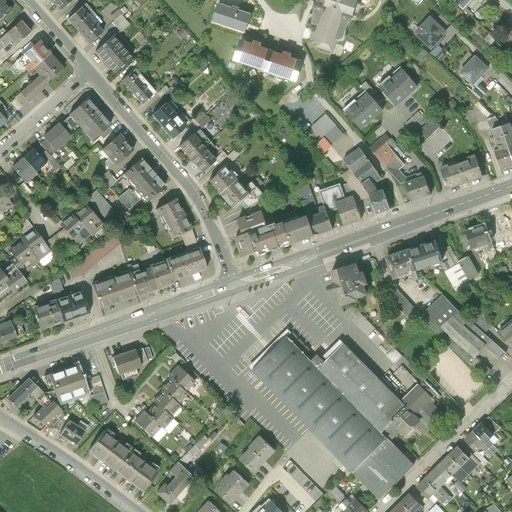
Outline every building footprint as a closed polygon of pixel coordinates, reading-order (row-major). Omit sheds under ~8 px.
[(0,0),(0,18),(13,8),(6,0),(0,0)] [(50,0),(59,10),(69,0),(50,0)] [(332,52),(336,41),(339,41),(341,40),(342,40),(343,38),(349,22),(351,23),(358,2),(353,0),(317,0),(316,3),(315,3),(312,10),(314,11),(313,15),(312,20),(312,24),(318,26),(315,34),(311,33),(310,39),(317,41),(316,46),(332,52)] [(455,0),(454,1),(463,10),(471,0),(455,0)] [(85,3),(68,18),(78,30),(96,15),(85,3)] [(219,3),(213,21),(244,32),(250,14),(219,3)] [(111,14),(115,19),(121,14),(126,19),(130,15),(126,10),(127,9),(124,5),(120,9),(119,7),(111,14)] [(115,19),(112,22),(117,27),(126,19),(121,14),(115,19)] [(453,22),(444,14),(438,21),(447,29),(453,22)] [(102,22),(96,15),(78,30),(89,43),(103,31),(99,25),(102,22)] [(434,17),(420,31),(434,46),(449,31),(447,29),(438,21),(434,17)] [(31,31),(21,19),(7,32),(0,37),(0,40),(5,47),(13,40),(16,44),(31,31)] [(126,19),(117,27),(121,32),(130,23),(126,19)] [(114,35),(96,51),(114,73),(133,57),(114,35)] [(52,50),(41,37),(14,61),(21,69),(24,66),(28,70),(33,66),(52,50)] [(235,59),(266,70),(272,52),(260,47),(261,44),(255,42),(254,46),(241,42),(235,59)] [(420,47),(413,53),(419,60),(426,54),(420,47)] [(52,50),(33,66),(40,73),(47,81),(65,66),(52,50)] [(284,56),(272,52),(266,70),(296,81),(303,62),(290,58),(291,54),(286,52),(284,56)] [(464,72),(477,83),(491,67),(478,56),(464,72)] [(135,60),(126,67),(129,71),(138,63),(135,60)] [(421,71),(413,62),(408,67),(417,75),(421,71)] [(417,87),(400,67),(378,86),(395,106),(417,87)] [(121,81),(131,92),(145,80),(135,69),(121,81)] [(47,81),(40,73),(19,91),(20,92),(28,102),(49,84),(47,81)] [(494,79),(487,86),(491,90),(498,82),(494,79)] [(155,92),(145,80),(131,92),(141,104),(155,92)] [(374,92),(366,82),(361,86),(365,91),(365,90),(370,96),(374,92)] [(491,91),(482,83),(474,91),(483,99),(491,91)] [(165,86),(157,93),(160,97),(169,90),(165,86)] [(365,91),(343,110),(361,130),(383,110),(370,96),(365,90),(365,91)] [(23,106),(28,102),(20,92),(15,97),(16,98),(23,106)] [(113,122),(89,95),(69,112),(71,114),(78,122),(93,139),(113,122)] [(23,106),(16,98),(11,102),(18,110),(23,106)] [(459,108),(455,103),(450,107),(454,112),(459,108)] [(153,116),(162,127),(176,115),(167,104),(153,116)] [(193,118),(198,123),(207,116),(202,110),(193,118)] [(406,123),(413,131),(427,118),(419,110),(406,123)] [(310,125),(322,138),(335,125),(336,124),(325,112),(310,125)] [(78,122),(71,114),(60,123),(67,131),(78,122)] [(186,126),(176,115),(162,127),(172,138),(186,126)] [(210,120),(207,116),(198,123),(202,128),(210,120)] [(488,119),(492,130),(501,127),(497,116),(488,119)] [(410,139),(418,148),(440,126),(432,118),(410,139)] [(60,122),(44,136),(46,139),(56,150),(72,136),(67,131),(60,123),(60,122)] [(511,158),(511,129),(510,124),(501,127),(511,158)] [(343,134),(335,125),(322,138),(319,140),(327,149),(343,134)] [(501,170),(511,166),(511,158),(501,127),(492,130),(499,150),(495,151),(501,170)] [(103,162),(109,170),(134,148),(120,131),(101,148),(109,157),(103,162)] [(179,147),(190,159),(204,147),(193,134),(179,147)] [(420,171),(405,176),(399,169),(404,164),(399,158),(391,150),(385,142),(389,138),(388,137),(386,135),(370,149),(400,183),(403,181),(422,175),(420,171)] [(389,138),(385,142),(391,150),(396,146),(389,138)] [(56,150),(46,139),(40,143),(45,150),(50,155),(56,150)] [(242,143),(235,149),(239,154),(246,148),(242,143)] [(396,146),(391,150),(399,158),(404,154),(396,145),(396,146)] [(33,146),(23,156),(36,171),(47,162),(40,154),(33,146)] [(215,159),(204,147),(190,159),(201,172),(215,160),(215,159)] [(359,147),(343,158),(349,168),(360,182),(368,176),(374,184),(382,178),(359,147)] [(231,161),(239,154),(235,149),(229,155),(227,157),(231,161)] [(45,150),(40,154),(47,162),(55,171),(60,167),(50,155),(45,150)] [(224,150),(215,159),(215,160),(219,164),(227,157),(229,155),(224,150)] [(25,181),(36,171),(23,156),(12,165),(25,181)] [(143,156),(121,175),(126,181),(127,179),(134,187),(132,190),(129,188),(120,195),(120,198),(121,202),(123,204),(125,206),(128,207),(130,207),(141,198),(145,202),(166,183),(143,156)] [(482,177),(475,156),(440,167),(448,189),(482,177)] [(208,180),(220,194),(236,180),(237,179),(231,172),(232,171),(226,164),(208,180)] [(340,175),(348,183),(360,195),(361,200),(370,197),(369,195),(360,182),(349,168),(340,175)] [(116,180),(108,170),(98,179),(102,184),(106,189),(116,180)] [(360,182),(369,195),(379,192),(374,184),(368,176),(360,182)] [(424,176),(405,182),(411,201),(430,195),(424,176)] [(243,187),(236,180),(220,194),(233,208),(242,200),(249,194),(243,187)] [(248,206),(266,197),(251,180),(243,187),(249,194),(242,200),(248,206)] [(340,183),(319,190),(325,207),(327,212),(338,208),(336,202),(345,199),(341,186),(340,183)] [(360,195),(348,183),(341,186),(345,199),(353,196),(355,202),(361,200),(360,195)] [(0,184),(0,206),(2,209),(3,211),(13,204),(0,184)] [(304,199),(314,196),(311,186),(301,189),(304,199)] [(119,217),(96,190),(88,197),(111,224),(119,217)] [(379,192),(369,195),(370,197),(376,214),(390,209),(383,190),(379,192)] [(82,196),(75,191),(70,197),(78,202),(82,196)] [(156,207),(172,238),(181,233),(192,227),(193,227),(177,196),(156,207)] [(355,202),(353,196),(345,199),(336,202),(338,208),(344,225),(361,219),(355,202)] [(315,236),(333,229),(327,212),(325,207),(320,209),(322,213),(315,215),(310,202),(303,204),(308,216),(315,236)] [(73,213),(91,234),(92,236),(104,225),(86,203),(73,213)] [(72,213),(60,223),(63,227),(72,238),(78,245),(91,234),(73,213),(72,213)] [(245,234),(253,231),(267,226),(263,213),(240,221),(245,234)] [(57,216),(52,220),(56,224),(60,220),(57,216)] [(274,230),(281,248),(315,236),(308,216),(284,225),(283,222),(276,225),(277,229),(274,230)] [(32,226),(25,217),(16,223),(23,233),(32,226)] [(243,257),(260,251),(261,255),(281,248),(274,230),(277,229),(276,225),(275,223),(267,226),(253,231),(245,234),(236,237),(243,257)] [(491,243),(485,224),(478,226),(476,226),(471,227),(470,229),(470,230),(466,232),(468,238),(465,239),(467,244),(470,243),(472,251),(477,249),(477,248),(491,243)] [(63,227),(45,242),(51,251),(52,252),(65,242),(66,243),(72,238),(63,227)] [(192,227),(181,233),(186,249),(198,245),(192,227)] [(45,242),(34,228),(21,237),(22,238),(38,260),(51,251),(45,242)] [(78,261),(82,273),(120,243),(116,231),(78,261)] [(38,260),(22,238),(9,248),(15,255),(18,260),(26,271),(39,261),(38,260)] [(150,238),(143,242),(148,253),(155,249),(150,238)] [(74,245),(71,240),(66,243),(70,248),(74,245)] [(442,261),(436,241),(408,250),(415,268),(424,265),(424,267),(442,261)] [(497,257),(491,243),(477,248),(477,249),(478,251),(488,248),(487,250),(490,260),(497,257)] [(186,249),(166,256),(167,257),(175,279),(208,267),(199,244),(198,245),(186,249)] [(441,264),(445,272),(460,264),(458,262),(450,247),(444,249),(449,260),(441,264)] [(415,268),(408,250),(387,258),(394,279),(411,273),(413,281),(418,279),(415,268)] [(18,260),(15,255),(10,259),(12,262),(14,264),(18,260)] [(138,294),(158,287),(175,281),(175,279),(167,257),(150,263),(151,265),(140,269),(131,272),(138,294)] [(468,260),(465,258),(458,262),(460,264),(469,281),(479,275),(475,268),(473,269),(468,260)] [(78,261),(68,269),(71,278),(82,274),(82,273),(78,261)] [(358,272),(354,261),(327,271),(331,281),(329,282),(334,295),(336,294),(340,305),(358,299),(357,297),(365,294),(362,284),(366,283),(362,270),(358,272)] [(0,266),(0,300),(26,280),(14,264),(12,262),(3,270),(0,266)] [(131,272),(140,269),(138,263),(129,266),(130,269),(131,272)] [(460,264),(445,272),(459,295),(473,287),(469,281),(460,264)] [(99,308),(138,294),(131,272),(130,269),(90,283),(99,308)] [(507,272),(499,275),(501,281),(509,278),(507,272)] [(49,283),(54,298),(65,294),(59,276),(49,283)] [(54,298),(62,321),(88,312),(80,289),(65,294),(54,298)] [(421,316),(397,290),(389,297),(414,324),(422,317),(421,316)] [(473,324),(467,319),(458,311),(443,296),(421,316),(422,317),(446,343),(470,363),(475,357),(485,346),(491,340),(484,334),(473,324)] [(31,306),(39,329),(62,321),(54,298),(31,306)] [(484,306),(467,319),(473,324),(484,316),(488,313),(484,306)] [(473,324),(484,334),(493,326),(484,316),(473,324)] [(10,319),(0,322),(0,341),(16,336),(13,326),(10,319)] [(511,321),(498,333),(511,350),(511,321)] [(13,326),(16,336),(24,332),(21,323),(13,326)] [(250,367),(253,370),(272,351),(287,336),(285,334),(288,330),(250,367)] [(378,378),(343,343),(330,356),(325,361),(321,358),(318,354),(311,360),(305,354),(309,351),(288,330),(285,334),(287,336),(272,351),(253,370),(317,436),(347,467),(351,470),(353,472),(353,471),(386,438),(387,437),(381,432),(392,421),(406,407),(401,402),(397,397),(393,394),(379,379),(378,378)] [(340,339),(321,358),(325,361),(330,356),(343,343),(340,339)] [(491,340),(485,346),(501,359),(506,353),(491,340)] [(149,346),(143,348),(147,359),(152,357),(149,346)] [(136,347),(112,355),(119,374),(121,373),(123,380),(138,375),(136,368),(142,366),(141,363),(147,361),(147,359),(143,348),(137,350),(136,347)] [(401,355),(394,348),(386,356),(393,363),(401,355)] [(491,371),(475,357),(470,363),(486,377),(491,371)] [(88,392),(78,363),(43,375),(48,389),(54,387),(59,402),(88,392)] [(195,380),(178,365),(168,375),(170,378),(185,391),(195,380)] [(99,375),(88,379),(94,394),(88,396),(92,407),(108,401),(99,375)] [(38,386),(28,376),(7,398),(13,405),(16,407),(30,393),(38,386)] [(382,376),(379,379),(393,394),(396,391),(382,376)] [(189,394),(185,391),(170,378),(161,388),(164,390),(181,404),(189,394)] [(404,398),(401,402),(406,407),(414,415),(433,397),(437,392),(424,379),(404,398)] [(38,386),(30,393),(42,406),(44,404),(46,406),(52,401),(38,386)] [(181,404),(164,390),(155,402),(156,403),(172,416),(179,406),(181,404)] [(9,408),(13,405),(7,398),(5,397),(2,400),(9,408)] [(435,399),(433,397),(414,415),(420,420),(419,422),(428,431),(444,415),(431,403),(435,399)] [(46,406),(44,404),(42,406),(32,415),(48,424),(63,409),(54,399),(52,401),(46,406)] [(175,419),(172,416),(156,403),(147,415),(161,426),(166,430),(175,419)] [(406,407),(392,421),(401,430),(406,434),(414,426),(419,422),(420,420),(414,415),(406,407)] [(63,409),(48,424),(53,429),(64,416),(63,409)] [(152,436),(161,426),(147,415),(143,411),(135,422),(152,436)] [(488,416),(482,422),(493,434),(500,428),(488,416)] [(77,445),(87,430),(69,419),(59,434),(77,445)] [(389,441),(401,430),(392,421),(381,432),(387,437),(386,438),(389,441)] [(419,422),(414,426),(423,435),(428,431),(419,422)] [(482,422),(473,431),(485,443),(488,439),(493,434),(482,422)] [(131,450),(118,440),(105,431),(90,451),(103,461),(116,471),(131,450)] [(217,434),(214,431),(208,437),(212,440),(217,434)] [(481,446),(485,443),(473,431),(465,439),(476,451),(481,446)] [(204,435),(178,461),(183,466),(208,439),(204,435)] [(277,450),(261,436),(240,459),(255,474),(277,450)] [(389,441),(386,438),(353,471),(364,482),(373,492),(380,499),(414,466),(408,460),(401,453),(389,441)] [(488,439),(485,443),(490,448),(493,445),(488,439)] [(229,447),(222,441),(216,449),(223,454),(229,447)] [(486,452),(490,448),(485,443),(481,446),(486,452)] [(456,445),(448,454),(468,474),(476,466),(468,458),(456,445)] [(405,449),(401,453),(408,460),(412,456),(405,449)] [(116,471),(129,480),(143,490),(158,470),(145,460),(131,450),(116,471)] [(448,454),(435,466),(447,478),(451,473),(458,480),(460,482),(468,474),(448,454)] [(472,454),(468,458),(476,466),(480,462),(472,454)] [(165,482),(156,492),(170,505),(195,477),(183,466),(178,461),(169,471),(176,477),(168,485),(165,482)] [(435,466),(424,478),(445,499),(448,496),(439,486),(447,478),(435,466)] [(250,484),(235,470),(230,476),(228,474),(220,483),(221,485),(216,491),(232,505),(250,484)] [(442,502),(445,499),(424,478),(415,486),(427,498),(432,492),(442,502)] [(460,482),(458,480),(450,488),(458,496),(466,488),(460,482)] [(332,491),(348,507),(351,504),(344,496),(344,495),(337,487),(332,491)] [(345,511),(348,507),(332,491),(329,494),(345,511)] [(408,493),(396,504),(403,511),(412,511),(415,509),(420,504),(408,493)] [(255,511),(282,511),(269,498),(255,511)] [(351,504),(348,507),(352,511),(366,511),(368,510),(357,499),(351,504)] [(222,511),(210,500),(200,511),(201,511),(200,511),(222,511)]
